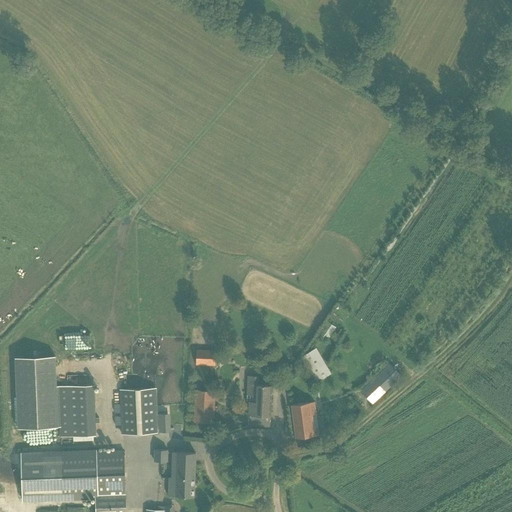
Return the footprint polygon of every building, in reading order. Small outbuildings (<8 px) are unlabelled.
[(318,335),(327,341),(336,327),(327,321),(318,335)] [(316,348),(309,352),(300,357),(316,383),(331,374),(316,348)] [(197,350),(196,364),(215,365),(215,351),(197,350)] [(94,385),(58,387),(56,387),(55,356),(14,357),(17,428),(59,426),(60,437),(96,436),(94,385)] [(390,364),(367,385),(360,391),(372,404),(401,376),(390,364)] [(270,426),(271,385),(258,385),(258,377),(248,376),(247,401),(249,401),(248,426),(270,426)] [(120,389),(122,434),(157,433),(155,388),(120,389)] [(195,391),(194,413),(194,423),(214,424),(216,392),(195,391)] [(314,402),(292,405),(294,420),(293,420),(296,438),(318,435),(314,402)] [(126,511),(124,450),(21,454),(23,500),(95,497),(95,511),(126,511)] [(167,462),(167,450),(155,450),(154,461),(167,462)] [(173,452),(172,478),(169,478),(168,496),(194,497),(195,453),(173,452)]
